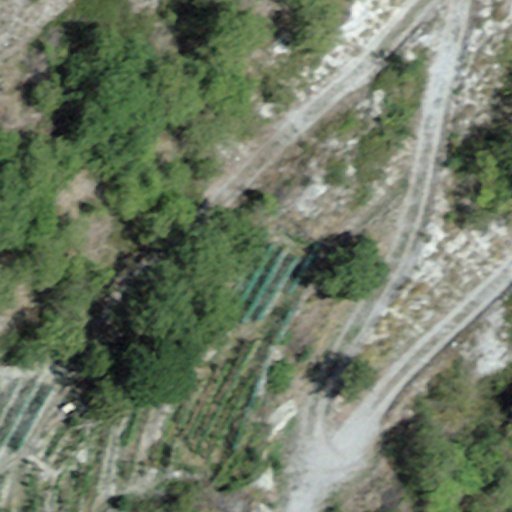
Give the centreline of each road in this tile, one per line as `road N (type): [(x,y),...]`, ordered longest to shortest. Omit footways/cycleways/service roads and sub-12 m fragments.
road 1 (track): [(511,250),(310,456),(306,435),(376,284),(411,175),(434,48),(453,0)]
road 2 (track): [(415,0),(175,239),(78,356)]
